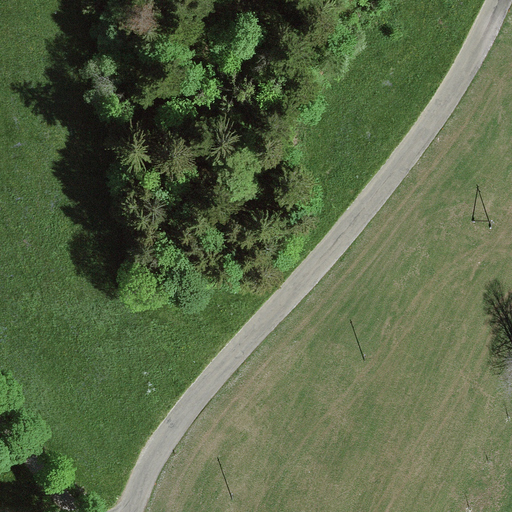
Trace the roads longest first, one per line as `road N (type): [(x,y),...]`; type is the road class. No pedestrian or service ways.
road 1 (unclassified): [(134,511),(188,410),(365,210),(440,112),(496,0)]
road 2 (unclassified): [(0,395),(105,511)]
